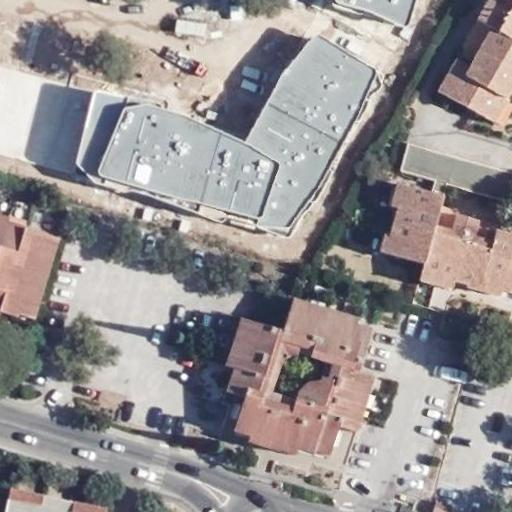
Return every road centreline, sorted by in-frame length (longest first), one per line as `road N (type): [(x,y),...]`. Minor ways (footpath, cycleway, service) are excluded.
road 1 (tertiary): [(239,509),(160,465),(0,416)]
road 2 (residential): [(0,1),(80,2),(147,14)]
road 3 (residential): [(473,511),(511,381)]
